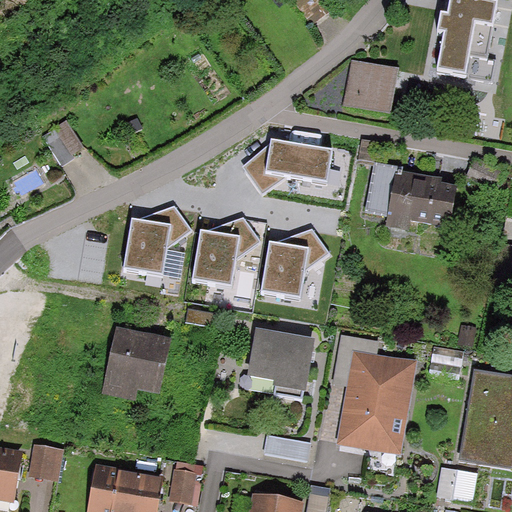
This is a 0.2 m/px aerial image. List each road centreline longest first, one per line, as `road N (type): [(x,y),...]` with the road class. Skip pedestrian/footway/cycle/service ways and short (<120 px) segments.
road 1 (unclassified): [(248,114),(163,170),(0,255)]
road 2 (residential): [(248,114),(511,161)]
road 3 (unclassified): [(381,0),(346,39),(248,114)]
